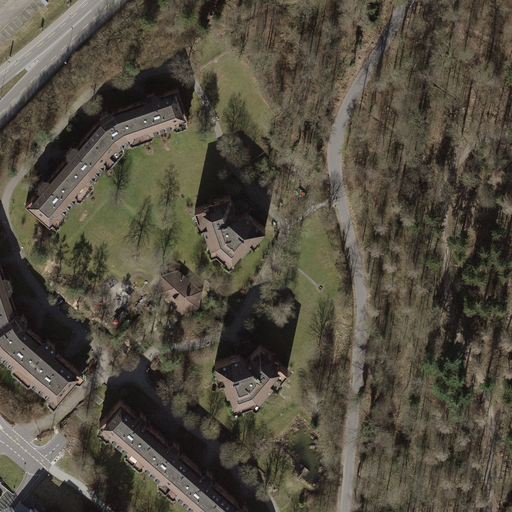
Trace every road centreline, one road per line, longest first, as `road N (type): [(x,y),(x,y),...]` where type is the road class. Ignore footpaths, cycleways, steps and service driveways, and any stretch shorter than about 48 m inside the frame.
road 1 (unclassified): [(346,511),(363,311),(335,149),(343,116),(387,36)]
road 2 (track): [(511,134),(473,145),(449,174),(447,303),(489,397),(488,511)]
road 3 (track): [(353,97),(449,174)]
